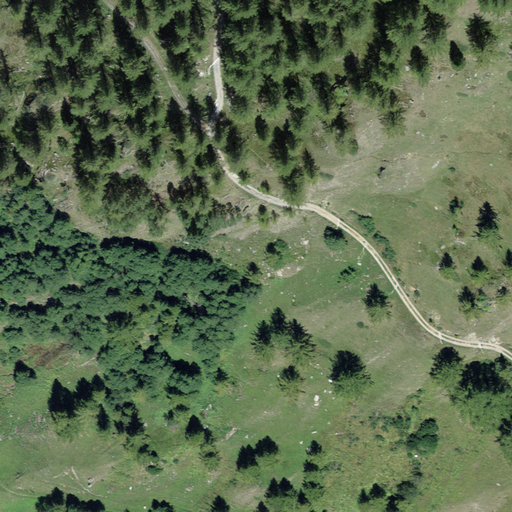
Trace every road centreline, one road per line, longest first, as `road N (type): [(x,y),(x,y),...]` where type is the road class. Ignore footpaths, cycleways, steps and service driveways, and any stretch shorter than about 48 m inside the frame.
road 1 (track): [(511,357),(440,336),(343,223),(253,192),(206,130)]
road 2 (track): [(206,130),(145,41),(105,0)]
road 3 (track): [(206,130),(219,96),(214,0)]
